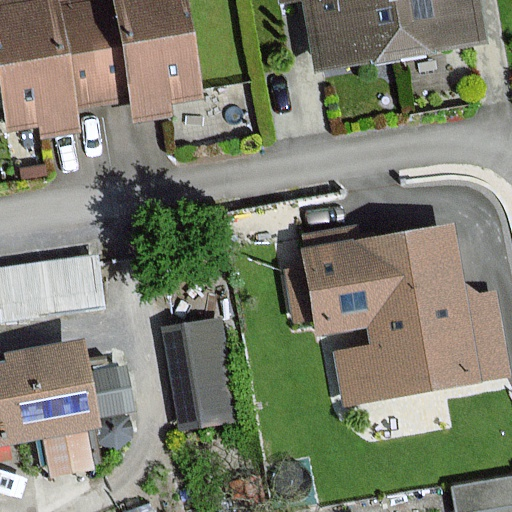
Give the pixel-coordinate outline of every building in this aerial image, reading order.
[(40,136),(78,130),(74,105),(85,103),(120,97),(132,95),(137,120),(169,114),(167,101),(203,95),(186,0),(85,0),(57,5),(55,0),(0,0),(0,64),(11,128),(38,123),(40,136)] [(282,0),(284,0),(305,0),(308,13),(317,67),(483,38),(476,0),(282,0)] [(493,296),(484,297),(465,284),(455,226),(393,237),(358,244),(306,253),(309,265),(288,269),(297,319),(316,315),(319,333),(372,323),(376,347),(338,354),(347,403),(507,374),(493,296)] [(99,253),(0,267),(0,324),(107,310),(99,253)] [(221,320),(166,329),(181,428),(237,420),(221,320)] [(51,475),(92,468),(86,430),(99,428),(85,342),(5,354),(7,365),(0,365),(0,443),(45,436),(51,475)] [(511,511),(511,478),(455,488),(458,511),(511,511)]
